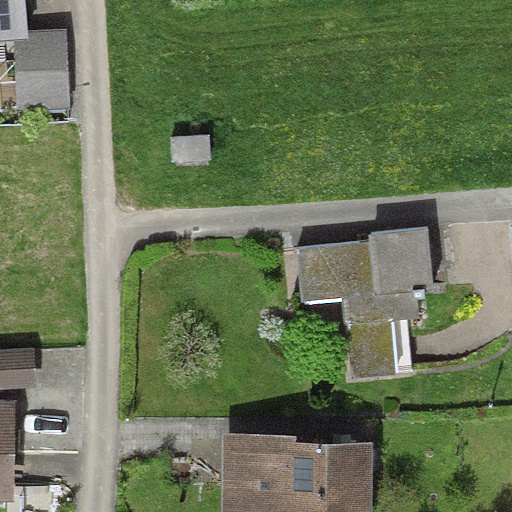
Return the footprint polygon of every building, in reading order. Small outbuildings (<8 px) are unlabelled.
[(0,0),(0,32),(20,30),(17,0),(0,0)] [(69,107),(65,30),(15,33),(19,110),(69,107)] [(211,134),(167,135),(168,162),(212,161),(211,134)] [(419,239),(298,251),(303,298),(341,294),(349,376),(406,370),(398,292),(424,289),(419,239)] [(34,347),(0,350),(0,390),(38,387),(34,347)] [(355,511),(357,450),(221,447),(219,511),(355,511)]
